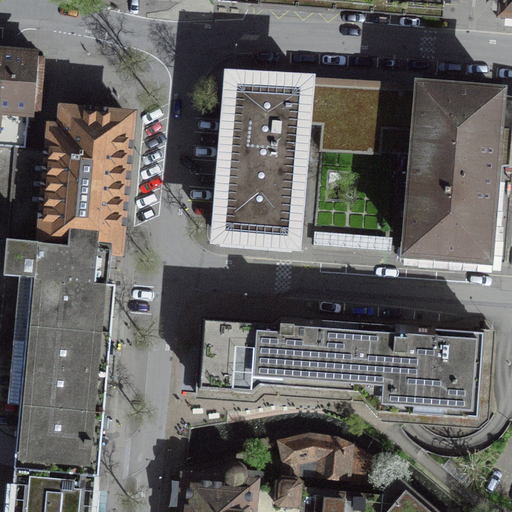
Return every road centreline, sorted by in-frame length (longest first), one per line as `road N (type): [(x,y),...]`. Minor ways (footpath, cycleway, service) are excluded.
road 1 (residential): [(170,268),(511,293)]
road 2 (residential): [(511,57),(189,45)]
road 3 (residential): [(170,268),(147,511)]
road 4 (residential): [(189,45),(170,268)]
road 5 (residential): [(0,7),(53,10),(189,45)]
